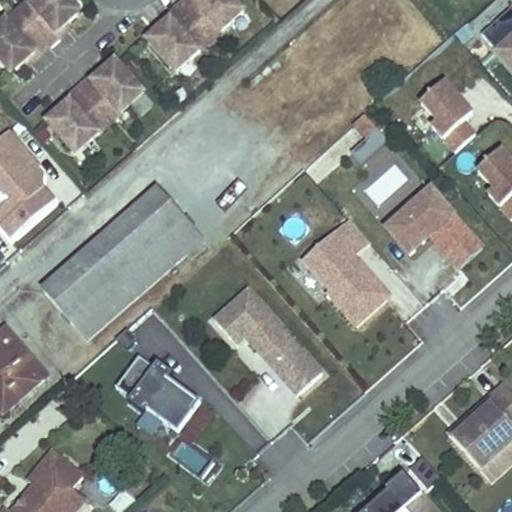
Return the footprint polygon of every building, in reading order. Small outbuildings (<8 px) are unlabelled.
[(81,14),(67,0),(31,0),(0,28),(0,33),(1,35),(0,36),(0,61),(12,75),(25,64),(35,55),(38,59),(62,38),(58,34),(68,25),(81,14)] [(241,9),(233,0),(194,0),(194,1),(193,0),(187,0),(167,18),(171,22),(161,31),(148,42),(173,70),(187,57),(191,61),(231,25),(228,21),(241,9)] [(245,13),(241,9),(228,21),(231,25),(245,13)] [(511,11),(483,37),(511,69),(511,11)] [(167,18),(157,27),(161,31),(171,22),(167,18)] [(72,29),(68,25),(58,34),(62,38),(72,29)] [(38,59),(35,55),(25,64),(28,68),(38,59)] [(191,61),(187,57),(173,70),(177,74),(191,61)] [(60,113),(48,124),(73,152),(87,139),(90,144),(131,107),(127,103),(141,91),(116,63),(104,74),(94,83),(90,79),(67,100),(71,104),(60,113)] [(101,70),(90,79),(94,83),(104,74),(101,70)] [(445,85),(421,106),(438,124),(432,129),(455,154),(476,136),(465,124),(468,121),(463,116),(469,112),(445,85)] [(145,95),(141,91),(127,103),(131,107),(145,95)] [(71,104),(67,100),(57,109),(60,113),(71,104)] [(469,112),(463,116),(468,121),(473,117),(469,112)] [(388,143),(365,116),(353,127),(366,142),(351,155),(362,167),(388,143)] [(57,202),(44,187),(44,177),(30,161),(33,159),(10,133),(0,141),(0,186),(14,202),(0,214),(0,223),(14,239),(57,202)] [(90,144),(87,139),(73,152),(77,156),(90,144)] [(511,164),(502,153),(478,174),(494,192),(489,197),(511,222),(511,164)] [(88,342),(203,241),(159,191),(44,291),(88,342)] [(237,216),(237,192),(210,191),(210,215),(237,216)] [(432,192),(388,231),(410,256),(431,238),(460,270),(483,250),(432,192)] [(370,245),(349,222),(303,262),(330,293),(327,296),(356,329),(387,301),(352,262),(370,245)] [(249,293),(215,323),(237,348),(249,337),(254,342),(251,345),(298,398),(323,377),(249,293)] [(7,331),(0,337),(0,409),(5,415),(41,385),(11,350),(18,344),(7,331)] [(142,359),(120,390),(136,402),(133,406),(148,417),(151,413),(182,435),(204,405),(173,383),(176,378),(161,367),(158,371),(142,359)] [(511,396),(504,388),(488,402),(492,407),(453,442),(481,474),(511,446),(511,396)] [(488,402),(449,437),(453,442),(492,407),(488,402)] [(256,454),(271,441),(239,405),(225,418),(256,454)] [(511,466),(511,446),(481,474),(491,485),(511,466)] [(75,492),(85,479),(53,454),(30,484),(35,488),(39,491),(33,498),(27,499),(15,511),(66,511),(61,508),(75,492)] [(409,471),(428,493),(441,482),(423,460),(409,471)] [(404,511),(434,511),(404,476),(387,491),(389,493),(366,511),(404,511),(405,511),(404,511)] [(27,499),(33,498),(39,491),(35,488),(27,499)] [(61,508),(66,511),(78,511),(87,502),(75,492),(61,508)]
